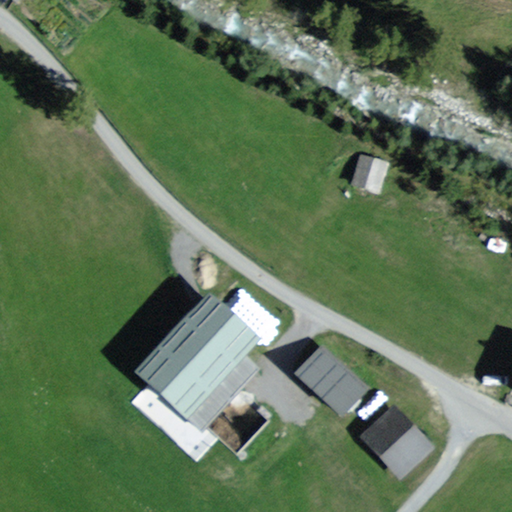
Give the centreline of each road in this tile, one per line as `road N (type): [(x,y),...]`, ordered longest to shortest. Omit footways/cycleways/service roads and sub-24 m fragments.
road 1 (residential): [(511,429),(230,254),(138,171),(0,16)]
road 2 (track): [(406,511),(476,410)]
